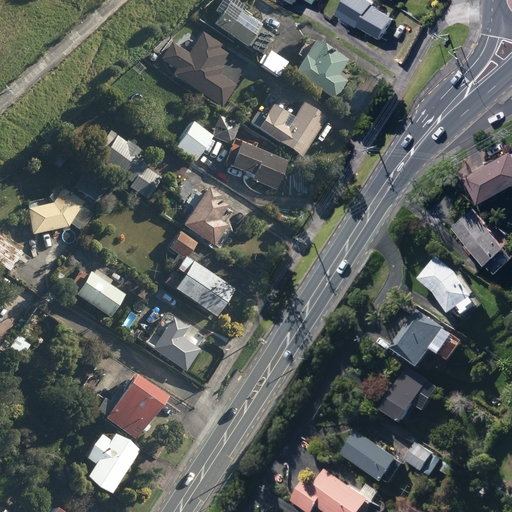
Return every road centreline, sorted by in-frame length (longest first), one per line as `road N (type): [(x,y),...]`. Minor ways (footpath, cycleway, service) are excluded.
road 1 (secondary): [(177,511),(438,121)]
road 2 (track): [(121,0),(0,108)]
